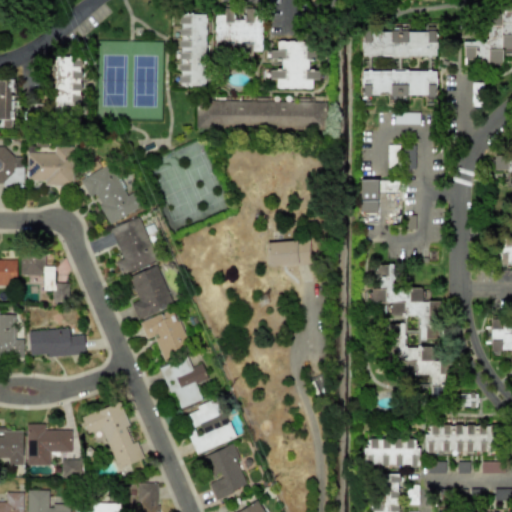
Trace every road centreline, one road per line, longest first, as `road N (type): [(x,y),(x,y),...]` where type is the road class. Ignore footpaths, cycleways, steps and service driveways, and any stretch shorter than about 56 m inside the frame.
road 1 (residential): [(0,228),(76,229),(191,511)]
road 2 (residential): [(511,113),(486,133),(464,170),(460,314),(477,371),(511,416)]
road 3 (residential): [(0,392),(46,392),(130,367)]
